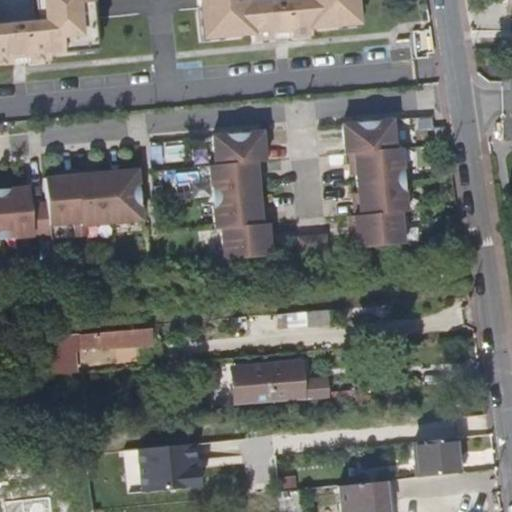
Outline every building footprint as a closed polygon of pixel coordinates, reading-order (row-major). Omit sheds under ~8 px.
[(0,36),(0,63),(8,63),(8,57),(16,56),(25,55),(26,61),(47,59),(46,53),(76,50),(73,20),(93,18),(93,9),(91,0),(40,0),(43,33),(0,36)] [(0,36),(43,33),(40,0),(33,0),(35,21),(0,24),(0,36)] [(250,12),(248,0),(197,0),(199,7),(218,6),(220,35),(251,33),(251,38),(272,37),(271,31),(280,30),(289,29),(289,34),(311,33),(310,26),(340,24),(337,0),(306,0),(307,6),(250,12)] [(307,6),(306,0),(248,0),(250,12),(307,6)] [(362,24),(359,0),(337,0),(340,24),(340,26),(362,24)] [(220,35),(218,6),(199,7),(197,7),(200,40),(221,38),(220,35)] [(98,51),(95,18),(93,18),(73,20),(76,50),(76,53),(98,51)] [(392,119),(341,124),(341,133),(344,153),(347,153),(353,152),(395,148),(392,119)] [(261,130),(211,135),(213,165),(254,161),(260,160),(264,160),(262,142),(261,130)] [(395,148),(353,152),(356,174),(356,183),(402,179),(399,147),(395,148)] [(353,152),(347,153),(349,168),(349,175),(356,174),(353,152)] [(254,161),(256,183),(262,182),(262,173),(260,160),(254,161)] [(254,161),(213,165),(208,165),(211,197),(257,192),(256,183),(254,161)] [(74,169),(74,175),(98,173),(97,167),(87,168),(74,169)] [(122,170),(107,172),(112,223),(141,220),(136,169),(122,170)] [(98,173),(74,175),(79,222),(79,226),(86,225),(112,223),(107,172),(98,173)] [(46,208),(47,224),(71,222),(79,222),(74,175),(53,177),(43,177),(45,201),(46,208)] [(402,179),(356,183),(357,193),(359,215),(400,211),(405,211),(402,179)] [(14,187),(0,188),(0,216),(2,238),(48,234),(47,224),(46,208),(29,209),(29,203),(27,186),(14,187)] [(257,192),(211,197),(214,228),(219,228),(260,224),(258,202),(257,192)] [(352,198),(353,216),(359,215),(357,193),(351,193),(352,198)] [(46,208),(45,201),(29,203),(29,209),(46,208)] [(260,224),(266,223),(264,206),(264,201),(258,202),(260,224)] [(400,211),(359,215),(353,216),(355,239),(356,248),(403,244),(400,211)] [(355,239),(353,216),(346,217),(347,227),(349,240),(355,239)] [(79,226),(79,222),(71,222),(73,237),(80,236),(79,226)] [(260,224),(219,228),(222,260),(269,256),(268,246),(266,223),(260,224)] [(272,223),(266,223),(268,246),(274,246),(273,231),(272,223)] [(326,233),(296,235),(298,253),(327,251),(326,233)] [(329,310),(277,315),(279,331),(330,326),(329,310)] [(153,345),(152,330),(49,338),(52,375),(77,373),(76,351),(153,345)] [(423,363),(424,381),(473,379),(472,361),(423,363)] [(328,400),(326,379),(301,382),(300,365),(247,370),(249,389),(234,390),(235,409),(328,400)] [(249,389),(247,370),(232,371),(234,390),(249,389)] [(456,466),(453,435),(413,439),(416,470),(456,466)] [(170,444),(114,450),(118,493),(177,487),(175,467),(172,467),(169,467),(169,460),(171,459),(170,444)] [(395,506),(391,473),(382,474),(386,507),(395,506)] [(352,511),(386,507),(382,474),(337,479),(340,511),(352,511)]
